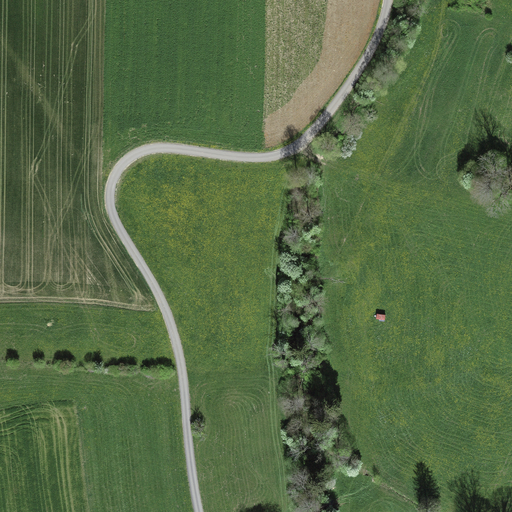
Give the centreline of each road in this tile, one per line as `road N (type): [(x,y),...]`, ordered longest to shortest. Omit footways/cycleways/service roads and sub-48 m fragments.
road 1 (unclassified): [(390,0),(343,94),(292,150),(259,158),(148,149),(130,156),(109,186),(113,221),(171,331),(198,511)]
road 2 (track): [(445,0),(440,40),(373,184),(346,180)]
